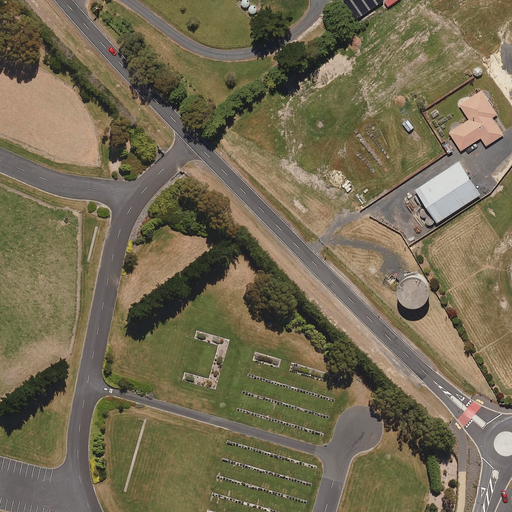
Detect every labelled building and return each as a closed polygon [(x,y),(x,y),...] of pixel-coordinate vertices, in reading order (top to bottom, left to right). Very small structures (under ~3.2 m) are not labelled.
[(383,0),(342,0),(356,19),(384,1),(383,0)] [(498,115),(481,90),(458,105),(468,120),(449,132),(461,150),(480,138),(486,147),(504,135),(492,118),(498,115)] [(408,182),(423,171),(421,168),(411,174),(406,167),(404,151),(396,152),(399,171),(408,182)] [(481,195),(460,161),(415,190),(436,224),(481,195)] [(398,283),(397,286),(396,290),(396,294),(397,297),(399,301),(402,303),(405,306),(408,307),(412,307),(416,307),(420,306),(423,304),(425,301),(427,298),(429,294),(429,291),(428,287),(427,284),(425,281),(423,278),(420,277),(416,275),(413,275),(410,275),(406,276),(403,278),(400,280),(398,283)]
